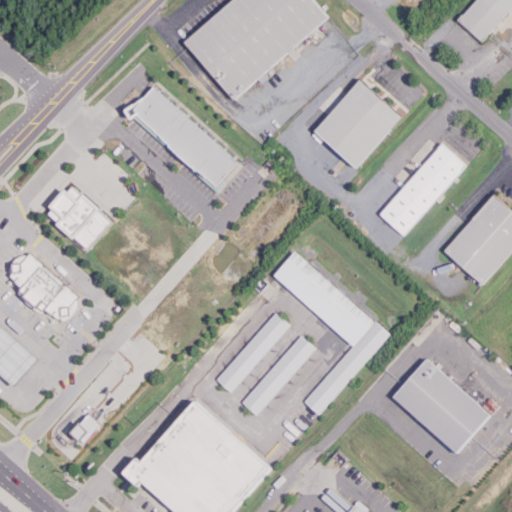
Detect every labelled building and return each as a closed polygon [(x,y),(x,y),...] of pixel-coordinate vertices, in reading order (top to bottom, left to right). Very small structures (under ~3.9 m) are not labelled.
[(320,0),(334,16),(240,98),(190,42),(238,0),(320,0)] [(511,8),(511,0),(477,0),(461,19),(484,40),(511,8)] [(359,167),(405,116),(364,79),(318,130),(359,167)] [(218,190),(242,161),(153,86),(128,115),(218,190)] [(407,235),(469,163),(445,142),(383,214),(407,235)] [(117,220),(93,248),(53,213),(58,208),(56,206),(70,189),(72,191),(76,186),(86,194),(88,192),(106,208),(104,209),(117,220)] [(485,284),(511,252),(511,206),(496,193),(447,251),(485,284)] [(306,401),(321,413),(391,332),(297,251),(276,275),(356,343),(306,401)] [(83,296),(35,252),(31,255),(27,255),(23,256),(18,259),(15,262),(12,267),(12,271),(16,274),(14,275),(26,287),(23,289),(48,312),(51,308),(63,319),(83,296)] [(219,379),(233,392),(291,324),(277,311),(219,379)] [(18,385),(0,368),(0,321),(41,358),(18,385)] [(244,402),(259,415),(317,347),(302,334),(244,402)] [(430,358),(395,396),(459,454),(494,415),(430,358)] [(236,511),(275,468),(197,399),(130,475),(171,511),(236,511)] [(67,428),(79,442),(98,425),(85,411),(67,428)] [(106,424),(89,443),(77,433),(94,414),(106,424)] [(342,511),(361,511),(350,503),(342,511)]
